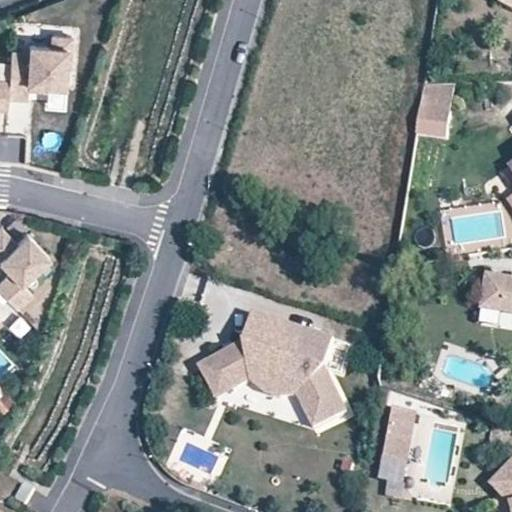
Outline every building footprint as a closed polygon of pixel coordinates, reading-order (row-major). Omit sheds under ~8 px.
[(511,16),(511,0),(506,0),(505,4),(502,13),(511,16)] [(69,68),(70,34),(50,33),(50,44),(28,43),(27,51),(10,49),(8,79),(7,97),(26,98),(27,88),(27,83),(46,84),(64,85),(65,67),(69,68)] [(7,97),(8,79),(0,78),(0,108),(7,109),(7,97)] [(422,82),(417,135),(448,138),(453,85),(422,82)] [(21,282),(49,255),(27,232),(16,241),(1,225),(0,226),(0,254),(1,256),(0,257),(0,261),(9,272),(0,280),(0,290),(17,308),(32,294),(21,282)] [(511,281),(507,281),(487,277),(482,310),(502,313),(511,315),(511,281)] [(243,344),(218,356),(235,388),(250,382),(269,394),(280,396),(296,388),(302,389),(308,398),(300,401),(316,428),(350,410),(326,366),(334,338),(255,313),(243,344)] [(200,365),(217,398),(235,388),(218,356),(200,365)] [(280,396),(300,401),(308,398),(302,389),(296,388),(280,396)] [(419,409),(392,405),(383,465),(410,469),(419,409)] [(511,470),(495,489),(511,504),(511,470)]
